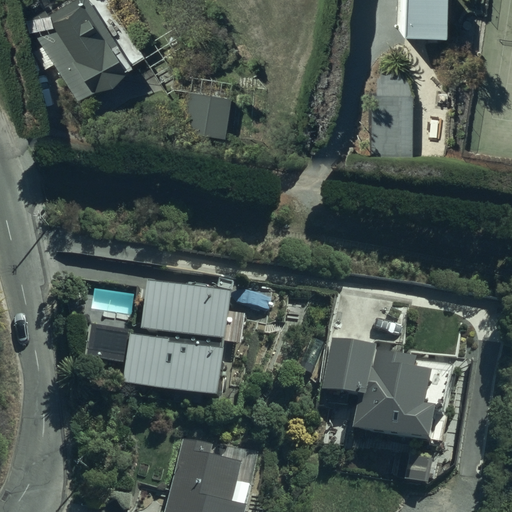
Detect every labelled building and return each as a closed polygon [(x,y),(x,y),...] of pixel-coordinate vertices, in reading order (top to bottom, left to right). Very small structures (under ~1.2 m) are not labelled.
[(77,112),(144,70),(100,0),(80,0),(28,33),(77,112)] [(234,113),(189,106),(183,143),(228,150),(234,113)] [(413,173),(414,108),(375,108),(375,173),(413,173)] [(148,341),(136,426),(232,440),(244,355),(148,341)] [(458,386),(337,361),(320,443),(441,468),(458,386)] [(259,511),(265,480),(185,468),(178,511),(259,511)] [(483,488),(458,485),(455,507),(480,510),(483,488)]
